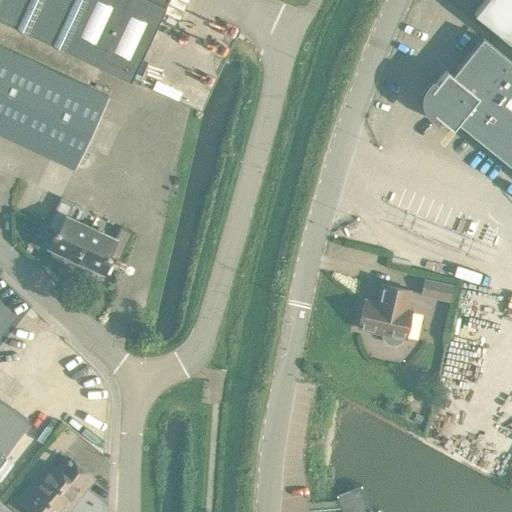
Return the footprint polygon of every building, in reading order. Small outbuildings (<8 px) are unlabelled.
[(0,0),(0,18),(129,79),(165,0),(0,0)] [(511,0),(483,0),(473,12),(511,43),(511,0)] [(511,61),(482,37),(452,74),(446,70),(430,89),(428,93),(427,97),(425,97),(426,106),(428,105),(430,109),(433,112),(452,128),(457,122),(511,166),(511,61)] [(0,133),(73,167),(107,95),(0,45),(0,133)] [(75,259),(90,226),(66,215),(72,203),(60,197),(46,226),(55,230),(47,246),(75,259)] [(90,226),(75,259),(102,272),(110,255),(119,260),(132,231),(120,225),(114,237),(90,226)] [(421,294),(449,300),(452,285),(424,279),(421,294)] [(405,338),(411,310),(405,309),(409,290),(382,284),(377,303),(364,300),(358,327),(382,333),(383,338),(386,342),(391,344),(395,344),(399,342),(403,337),(405,338)] [(0,399),(0,456),(28,421),(0,399)] [(361,454),(376,470),(415,511),(445,511),(377,438),(367,436),(360,439),(358,445),(361,454)] [(56,511),(64,502),(68,505),(91,476),(67,458),(58,470),(50,463),(20,502),(32,511),(56,511)]
